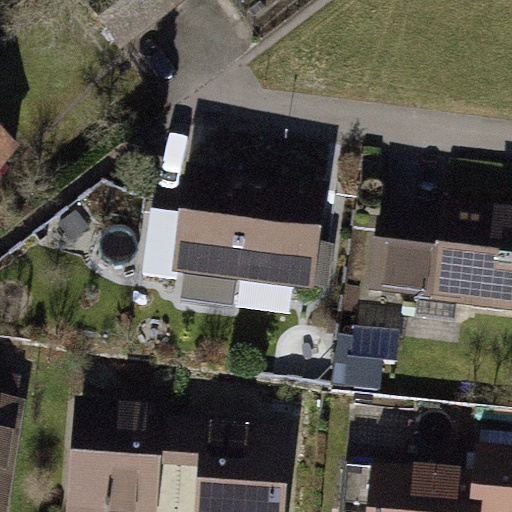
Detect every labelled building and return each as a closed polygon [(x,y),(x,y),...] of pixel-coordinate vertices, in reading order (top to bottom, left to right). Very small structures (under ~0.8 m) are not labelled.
[(170,13),(160,0),(88,0),(125,47),(170,13)] [(187,0),(160,0),(170,13),(187,0)] [(0,172),(18,150),(0,135),(0,172)] [(157,213),(148,276),(180,280),(182,269),(190,270),(185,304),(237,311),(242,277),(315,287),(328,193),(280,187),(282,171),(253,167),(251,183),(194,175),(188,217),(157,213)] [(511,215),(447,209),(444,238),(382,231),(376,289),(423,294),(420,318),(458,322),(461,300),(511,305),(511,215)] [(387,363),(354,360),(351,388),(384,391),(387,363)] [(0,511),(21,384),(0,380),(0,511)] [(88,412),(81,511),(181,511),(186,424),(158,422),(158,417),(88,412)] [(181,511),(280,511),(285,436),(215,432),(215,426),(186,424),(181,511)] [(365,511),(511,511),(511,456),(484,454),(482,483),(381,474),(382,470),(347,467),(344,510),(365,511)]
